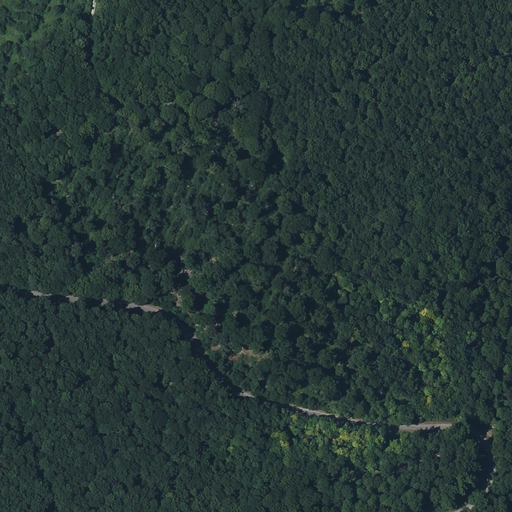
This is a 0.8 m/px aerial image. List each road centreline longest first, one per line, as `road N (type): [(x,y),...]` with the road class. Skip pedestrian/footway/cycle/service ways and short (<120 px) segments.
road 1 (tertiary): [(460,511),(491,474),(488,447),(475,432),(361,424),(271,404),(222,381),(164,314),(0,287)]
road 2 (track): [(151,109),(388,0)]
road 3 (track): [(94,0),(85,44),(95,81),(120,103),(151,109)]
